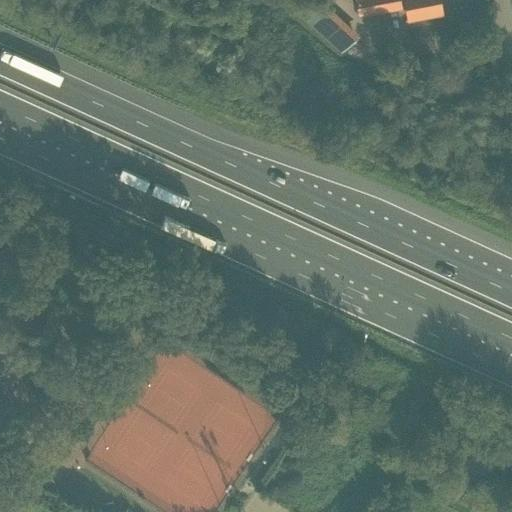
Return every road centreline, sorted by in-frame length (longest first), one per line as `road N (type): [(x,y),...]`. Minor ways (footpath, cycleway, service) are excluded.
road 1 (motorway): [(0,105),(511,339)]
road 2 (motorway): [(511,292),(0,59)]
